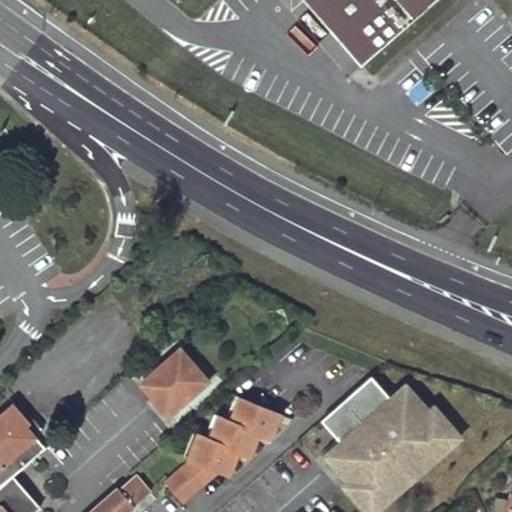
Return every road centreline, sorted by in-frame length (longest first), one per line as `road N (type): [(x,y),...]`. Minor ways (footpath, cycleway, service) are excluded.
road 1 (primary): [(511,301),(264,193),(0,17)]
road 2 (primary): [(0,58),(216,200),(511,338)]
